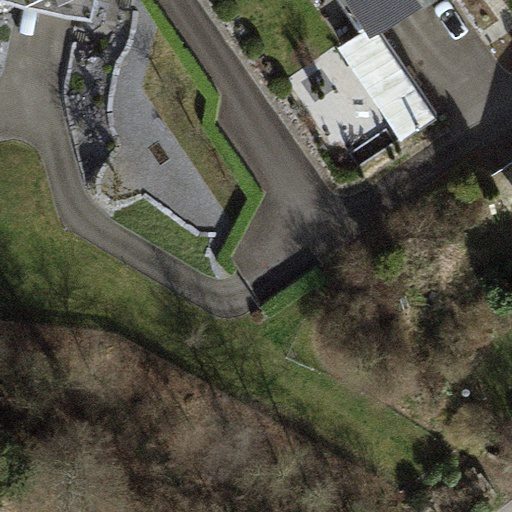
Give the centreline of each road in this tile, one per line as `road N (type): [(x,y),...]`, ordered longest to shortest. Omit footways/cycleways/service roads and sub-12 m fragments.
road 1 (residential): [(335,235),(191,0)]
road 2 (residential): [(511,116),(335,235)]
